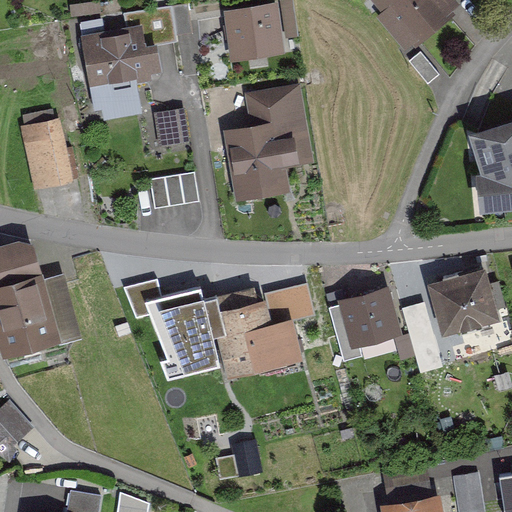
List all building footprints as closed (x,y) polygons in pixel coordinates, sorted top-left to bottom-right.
[(373,0),(412,49),(452,19),(436,0),(373,0)] [(293,1),(225,10),(232,62),(286,54),(284,38),(298,36),(293,1)] [(187,7),(173,9),(177,35),(191,33),(187,7)] [(161,67),(152,22),(81,36),(95,110),(137,101),(131,73),(161,67)] [(42,23),(0,29),(0,51),(45,45),(42,23)] [(439,75),(421,52),(409,61),(428,85),(439,75)] [(70,173),(53,68),(0,76),(0,130),(8,183),(70,173)] [(314,164),(300,83),(244,93),(250,127),(225,131),(237,201),(290,192),(286,168),(314,164)] [(177,111),(155,115),(160,147),(182,143),(177,111)] [(511,122),(469,136),(479,176),(476,177),(480,214),(511,211),(511,122)] [(196,173),(151,182),(156,208),(201,200),(196,173)] [(36,240),(0,249),(0,337),(6,360),(88,338),(71,273),(47,279),(36,240)] [(485,269),(427,285),(442,337),(500,321),(485,269)] [(146,299),(161,295),(157,277),(122,286),(137,317),(151,313),(146,299)] [(307,281),(265,291),(266,297),(272,320),(293,315),(294,320),(315,315),(307,281)] [(391,285),(340,299),(354,347),(405,333),(391,285)] [(161,295),(146,299),(151,313),(166,355),(161,358),(168,375),(220,364),(214,334),(217,333),(226,330),(221,307),(217,293),(204,296),(201,286),(161,295)] [(266,297),(221,307),(226,330),(217,333),(229,376),(304,358),(294,320),(293,315),(272,320),(266,297)] [(424,302),(402,308),(410,335),(416,357),(421,374),(442,368),(424,302)] [(416,357),(410,335),(394,339),(401,361),(416,357)] [(10,404),(0,412),(0,454),(0,455),(30,427),(10,404)] [(218,453),(222,474),(263,466),(256,434),(233,439),(235,449),(218,453)] [(511,511),(511,473),(503,475),(508,511),(511,511)] [(482,511),(477,474),(453,477),(457,511),(482,511)] [(443,511),(441,497),(381,507),(381,511),(443,511)]
